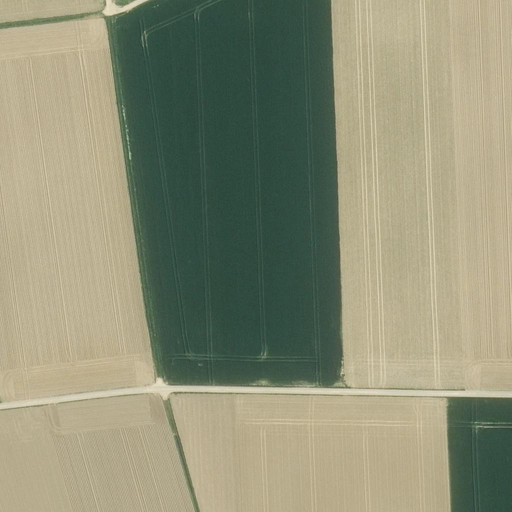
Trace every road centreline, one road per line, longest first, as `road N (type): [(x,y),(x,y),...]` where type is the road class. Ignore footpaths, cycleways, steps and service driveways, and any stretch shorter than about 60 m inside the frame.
road 1 (track): [(511,394),(161,389),(0,407)]
road 2 (track): [(0,24),(108,11),(161,389)]
road 3 (track): [(200,511),(161,389)]
